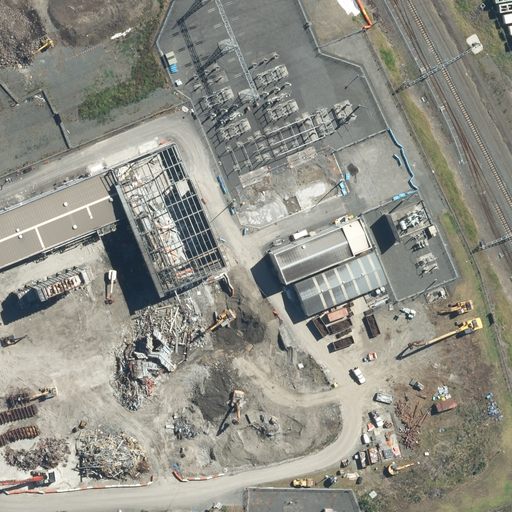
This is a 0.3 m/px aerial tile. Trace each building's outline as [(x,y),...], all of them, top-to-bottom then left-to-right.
[(176,63),(172,50),(162,53),(167,66),(176,63)] [(0,269),(116,222),(150,302),(225,271),(169,138),(156,144),(154,140),(133,149),(131,146),(100,159),(102,164),(87,170),(90,175),(0,212),(0,269)] [(357,219),(266,256),(278,285),(293,280),(370,250),(357,219)] [(303,316),(383,284),(370,250),(293,280),(298,289),(292,291),(303,316)] [(61,251),(60,251),(58,251),(57,251),(55,251),(54,252),(53,253),(52,254),(51,256),(50,257),(50,259),(50,260),(51,262),(51,263),(52,264),(53,265),(54,266),(55,267),(57,268),(58,268),(60,268),(61,268),(63,267),(64,266),(65,265),(66,264),(67,263),(67,261),(68,260),(68,258),(67,257),(67,256),(66,254),(65,253),(64,252),(63,251),(61,251)] [(39,261),(37,260),(36,260),(34,260),(33,260),(31,260),(30,261),(28,262),(27,263),(27,264),(26,266),(26,267),(25,269),(26,271),(26,272),(27,273),(28,275),(29,276),(30,277),(31,277),(33,278),(35,278),(36,278),(38,277),(39,277),(40,276),(41,275),(42,273),(43,272),(43,270),(43,269),(43,267),(43,266),(42,264),(41,263),(40,262),(39,261)] [(83,361),(102,355),(111,351),(103,330),(45,353),(48,359),(32,365),(38,380),(46,377),(70,368),(71,372),(85,366),(83,361)]
